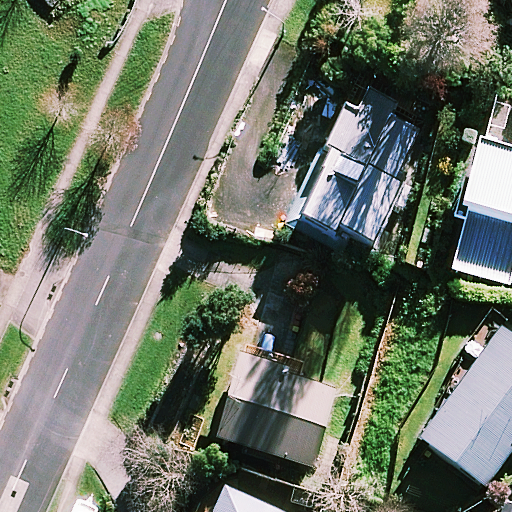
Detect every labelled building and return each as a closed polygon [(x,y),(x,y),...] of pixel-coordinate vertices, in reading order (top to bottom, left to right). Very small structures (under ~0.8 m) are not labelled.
[(511,0),(493,0),(499,15),(504,12),(511,33),(511,0)] [(348,84),(290,216),(325,231),(327,226),(368,243),(417,132),(385,118),(392,104),(348,84)] [(511,153),(466,141),(446,217),(460,221),(447,270),(504,285),(511,254),(511,153)] [(511,330),(508,336),(495,327),(414,440),(479,486),(511,440),(511,330)] [(298,362),(229,343),(203,437),(308,465),(328,390),(293,381),(298,362)] [(274,511),(212,487),(202,511),(274,511)]
